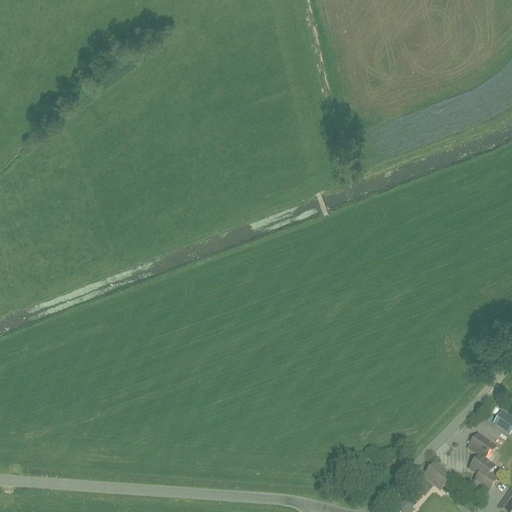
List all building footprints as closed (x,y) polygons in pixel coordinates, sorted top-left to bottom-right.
[(511,436),(511,420),(502,415),(495,427),(511,436)] [(488,493),(497,481),(489,475),(495,468),(486,462),(496,447),(478,435),(468,450),(479,458),(470,470),(479,477),(474,483),(471,488),(482,495),(485,491),(488,493)] [(435,465),(424,478),(440,492),(452,478),(435,465)] [(501,511),(509,511),(511,509),(511,490),(511,491),(498,510),(501,511)] [(407,496),(397,508),(401,511),(410,511),(417,505),(407,496)]
